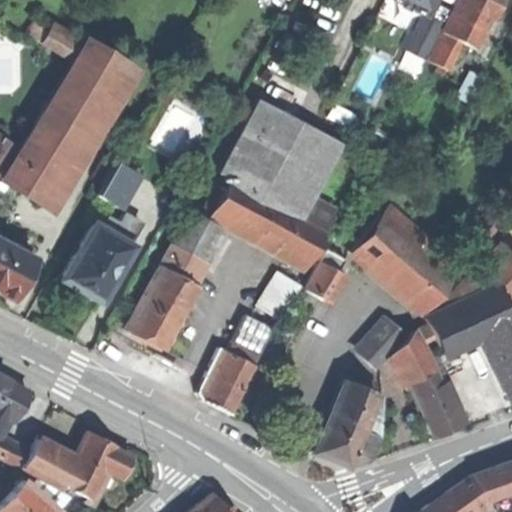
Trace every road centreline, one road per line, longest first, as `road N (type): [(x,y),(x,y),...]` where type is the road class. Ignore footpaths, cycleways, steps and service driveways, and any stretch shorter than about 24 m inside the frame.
road 1 (secondary): [(209,455),(0,345)]
road 2 (residential): [(455,456),(385,472),(325,497),(311,511)]
